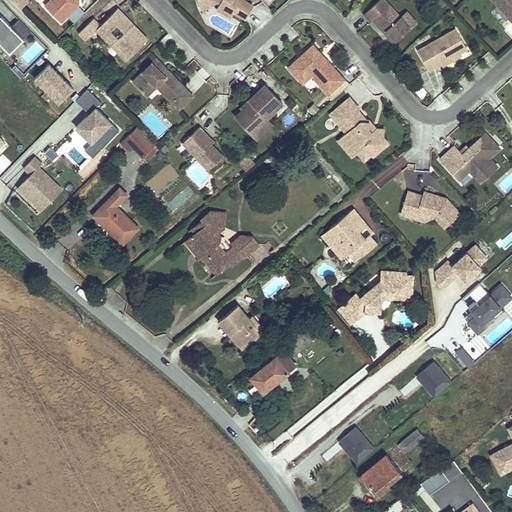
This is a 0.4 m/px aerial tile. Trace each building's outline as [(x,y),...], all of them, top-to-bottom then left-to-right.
[(78,0),(54,0),(54,1),(53,0),(50,0),(45,5),(61,22),(79,5),(78,0)] [(226,7),(225,10),(233,14),(234,12),(245,19),(247,19),(253,7),(253,6),(242,0),(197,0),(200,9),(211,6),(210,4),(217,2),(220,3),(226,7)] [(384,0),(379,0),(364,14),(371,22),(373,20),(384,32),(386,30),(396,41),(410,28),(384,0)] [(511,0),(493,0),(511,20),(511,0)] [(220,3),(217,9),(231,17),(233,14),(225,10),(226,7),(220,3)] [(73,23),(84,13),(80,8),(69,18),(73,23)] [(129,57),(145,42),(131,27),(134,24),(118,8),(100,25),(94,19),(79,33),(86,40),(97,29),(112,45),(115,43),(129,57)] [(400,17),(410,28),(416,23),(406,11),(400,17)] [(0,42),(10,53),(31,31),(19,19),(12,26),(0,13),(0,42)] [(501,26),(511,37),(511,25),(507,20),(501,26)] [(145,42),(148,39),(134,24),(131,27),(145,42)] [(456,29),(418,50),(429,70),(440,63),(467,48),(456,29)] [(386,30),(384,32),(394,43),(396,41),(386,30)] [(115,43),(112,45),(126,60),(129,57),(115,43)] [(322,60),(325,57),(314,44),(312,45),(319,53),(317,55),(322,60)] [(310,75),(332,99),(350,84),(325,57),(322,60),(317,55),(319,53),(312,45),(287,67),(298,79),(303,75),(310,75)] [(460,52),(440,63),(442,66),(461,54),(460,52)] [(157,87),(179,110),(192,96),(156,58),(132,81),(142,91),(151,82),(157,87)] [(49,64),(35,78),(59,102),(73,89),(49,64)] [(298,79),(303,85),(312,77),(310,75),(303,75),(298,79)] [(151,82),(142,91),(147,96),(157,87),(151,82)] [(236,114),(251,132),(267,118),(284,104),(267,84),(251,98),(252,101),(236,114)] [(132,98),(138,92),(133,86),(127,91),(132,98)] [(416,91),(422,98),(428,93),(422,86),(416,91)] [(88,88),(76,100),(82,106),(94,94),(88,88)] [(82,106),(90,114),(92,116),(89,120),(86,117),(76,127),(100,150),(119,130),(96,108),(101,102),(94,94),(82,106)] [(372,132),(369,129),(368,120),(361,120),(355,113),(359,109),(360,109),(350,98),(331,114),(341,125),(344,123),(350,130),(347,133),(344,135),(358,152),(365,160),(371,154),(373,156),(388,143),(383,137),(384,129),(376,129),(372,132)] [(314,104),(309,109),(313,114),(319,110),(314,104)] [(361,120),(368,120),(359,109),(355,113),(361,120)] [(267,118),(251,132),(256,137),(272,123),(267,118)] [(344,123),(341,125),(347,133),(350,130),(344,123)] [(144,157),(156,145),(137,126),(122,142),(130,151),(134,148),(144,157)] [(207,134),(200,126),(183,142),(197,158),(209,170),(223,157),(212,144),(204,136),(207,134)] [(455,145),(440,159),(459,179),(470,169),(475,175),(481,182),(489,175),(485,170),(486,161),(490,158),(500,148),(486,133),(470,148),(463,154),(460,151),(455,145)] [(207,134),(204,136),(212,144),(214,142),(207,134)] [(344,135),(338,139),(353,157),(358,152),(344,135)] [(93,157),(100,150),(92,142),(85,150),(93,157)] [(156,145),(146,154),(150,158),(159,148),(156,145)] [(460,151),(463,154),(470,148),(467,145),(460,151)] [(156,155),(161,160),(165,155),(160,151),(156,155)] [(246,171),(255,163),(247,155),(239,162),(246,171)] [(46,205),(65,186),(35,157),(24,167),(31,174),(34,177),(31,181),(28,178),(18,188),(33,203),(39,198),(46,205)] [(486,161),(485,170),(489,175),(498,167),(490,158),(486,161)] [(470,169),(459,179),(464,184),(475,175),(470,169)] [(511,180),(509,177),(500,184),(505,191),(511,186),(511,180)] [(123,244),(139,228),(116,206),(127,195),(120,188),(94,214),(101,220),(100,221),(123,244)] [(424,191),(423,195),(408,191),(401,213),(412,217),(414,210),(434,216),(435,217),(445,228),(460,213),(446,198),(443,197),(441,199),(437,198),(438,196),(424,191)] [(33,203),(41,210),(46,205),(39,198),(33,203)] [(359,231),(366,224),(353,208),(332,227),(338,234),(333,238),(347,255),(350,252),(356,260),(377,243),(370,235),(365,239),(359,231)] [(434,216),(414,210),(412,217),(425,221),(434,216)] [(202,220),(193,227),(197,231),(188,238),(197,249),(199,247),(204,254),(202,256),(216,274),(227,265),(227,262),(233,263),(236,261),(237,256),(243,257),(246,255),(246,251),(247,248),(254,248),(260,244),(253,236),(241,235),(241,242),(234,247),(233,246),(225,252),(218,243),(220,241),(221,235),(219,233),(224,229),(226,212),(210,211),(201,218),(202,220)] [(333,238),(338,234),(332,227),(322,234),(343,258),(347,255),(333,238)] [(233,246),(234,247),(241,242),(241,235),(231,243),(233,246)] [(197,249),(188,238),(185,241),(199,258),(202,256),(204,254),(199,247),(197,249)] [(466,280),(480,267),(478,265),(487,257),(475,245),(453,265),(448,260),(436,271),(438,283),(442,288),(459,273),(466,280)] [(407,275),(407,273),(381,271),(380,282),(361,298),(357,293),(345,303),(357,318),(365,311),(375,312),(376,305),(385,297),(411,299),(413,276),(407,275)] [(504,310),(501,307),(511,297),(501,285),(490,295),(480,283),(469,293),(476,300),(469,306),(472,310),(468,314),(472,319),(468,322),(478,333),(486,326),(483,322),(493,314),(496,317),(504,310)] [(328,293),(333,290),(329,285),(324,289),(328,293)] [(351,323),(357,318),(345,303),(339,309),(351,323)] [(230,334),(233,331),(246,346),(262,333),(249,318),(238,305),(219,321),(230,334)] [(486,326),(496,317),(493,314),(483,322),(486,326)] [(249,318),(262,333),(265,330),(252,315),(249,318)] [(285,346),(291,354),(316,335),(309,326),(285,346)] [(230,334),(242,349),(246,346),(233,331),(230,334)] [(462,347),(453,354),(467,369),(475,362),(462,347)] [(290,371),(297,365),(284,350),(277,355),(290,371)] [(264,392),(290,371),(277,355),(251,377),(264,392)] [(452,382),(434,361),(417,376),(435,397),(452,382)] [(511,425),(508,428),(511,434),(511,443),(491,455),(501,474),(511,468),(511,425)] [(374,448),(356,427),(339,441),(358,463),(374,448)] [(417,429),(402,442),(408,450),(424,437),(417,429)] [(402,442),(398,445),(404,453),(408,450),(402,442)] [(401,472),(386,454),(360,476),(368,486),(371,484),(376,490),(379,487),(383,491),(390,485),(388,483),(401,472)] [(421,483),(429,495),(450,481),(441,469),(421,483)] [(376,490),(371,484),(368,486),(377,496),(383,491),(379,487),(376,490)] [(478,511),(473,503),(460,511),(453,511),(451,508),(446,511),(478,511)]
